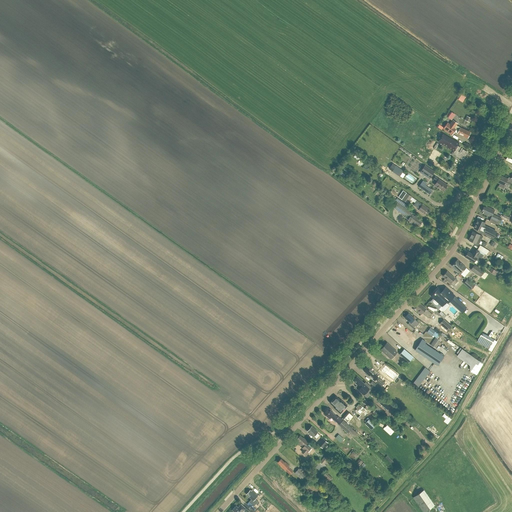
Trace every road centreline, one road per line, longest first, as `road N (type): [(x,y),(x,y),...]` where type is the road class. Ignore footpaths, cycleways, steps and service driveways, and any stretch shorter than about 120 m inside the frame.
road 1 (unclassified): [(218,511),(449,254),(511,126)]
road 2 (track): [(511,318),(443,435),(374,511)]
